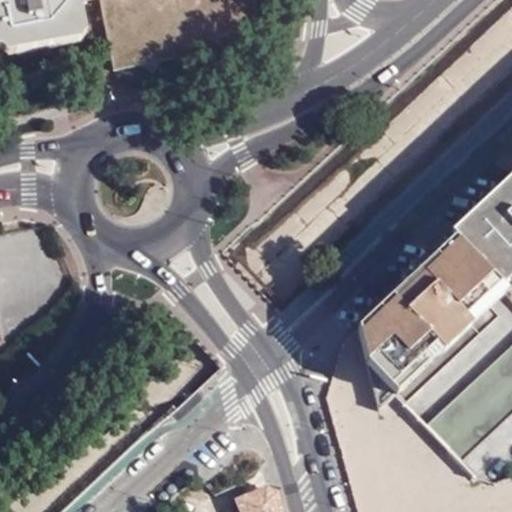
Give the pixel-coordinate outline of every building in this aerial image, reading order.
[(0,0),(0,43),(2,43),(5,55),(76,40),(72,27),(84,25),(80,3),(88,1),(87,0),(0,0)] [(101,0),(115,68),(145,62),(156,69),(164,58),(217,48),(229,56),(237,44),(260,40),(263,32),(257,0),(101,0)] [(511,176),(451,237),(501,288),(509,280),(511,282),(511,176)] [(451,237),(449,242),(501,293),(504,290),(501,288),(451,237)] [(449,242),(420,267),(425,272),(438,260),(453,277),(458,273),(487,305),(501,293),(449,242)] [(380,306),(354,331),(366,367),(397,398),(400,402),(495,315),(487,305),(458,273),(453,277),(438,260),(425,272),(420,267),(407,280),(380,306)] [(511,411),(511,343),(440,410),(458,430),(441,445),(457,461),(511,411)] [(381,414),(379,408),(366,420),(435,497),(476,481),(457,461),(441,445),(422,426),(400,402),(397,398),(381,414)] [(440,410),(422,426),(441,445),(458,430),(440,410)] [(511,511),(511,481),(497,488),(505,511),(511,511)] [(280,511),(277,499),(265,491),(239,502),(242,511),(280,511)]
